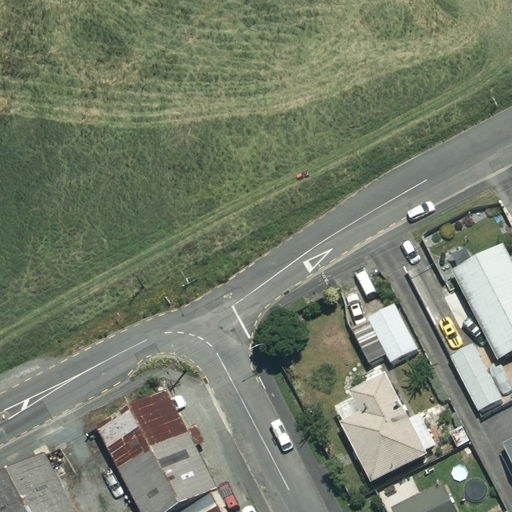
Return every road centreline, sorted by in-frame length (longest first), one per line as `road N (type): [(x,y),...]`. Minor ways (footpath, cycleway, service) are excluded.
road 1 (residential): [(206,341),(225,312),(307,251),(511,135)]
road 2 (residential): [(0,416),(160,334),(206,341)]
road 3 (residential): [(206,341),(299,511)]
